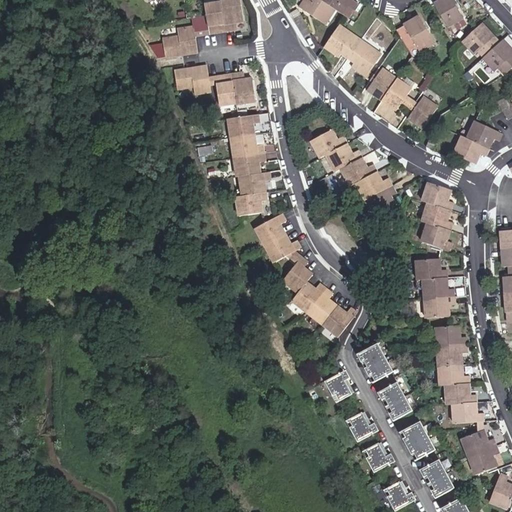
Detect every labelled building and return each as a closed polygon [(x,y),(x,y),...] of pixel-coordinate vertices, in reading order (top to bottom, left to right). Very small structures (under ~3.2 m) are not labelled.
[(196,37),(238,31),(238,25),(241,24),(245,24),(241,0),(228,0),(221,1),(221,3),(206,5),(209,27),(195,29),(195,27),(178,30),(179,37),(164,39),(167,59),(199,54),(196,37)] [(318,1),(316,0),(306,0),(300,11),(326,28),(336,13),(318,1)] [(336,13),(344,19),(354,3),(349,0),(319,0),(318,1),(336,13)] [(463,19),(451,0),(444,0),(435,6),(448,28),(463,19)] [(344,19),(349,22),(359,7),(354,3),(344,19)] [(302,19),(295,24),(306,42),(314,37),(302,19)] [(398,32),(407,45),(413,42),(421,53),(436,44),(420,19),(398,32)] [(479,52),(495,37),(483,24),(463,42),(476,55),(479,52)] [(342,27),(326,50),(339,59),(342,56),(355,36),(342,27)] [(355,36),(342,56),(350,61),(363,42),(355,36)] [(501,44),(495,37),(479,52),(485,58),(501,44)] [(511,50),(503,41),(501,44),(485,58),(484,59),(496,72),(499,69),(511,57),(511,50)] [(371,47),(363,42),(350,61),(357,66),(371,47)] [(371,47),(357,66),(355,69),(367,78),(370,73),(382,55),(371,47)] [(511,68),(511,57),(499,69),(505,75),(511,68)] [(212,94),(211,87),(209,78),(208,71),(207,66),(176,71),(179,92),(195,90),(196,97),(212,94)] [(368,91),(383,101),(398,80),(383,70),(377,78),(374,82),(368,91)] [(244,72),(233,74),(238,107),(257,104),(252,78),(249,78),(248,78),(245,79),(244,72)] [(238,107),(233,74),(216,77),(217,86),(221,110),(238,107)] [(398,80),(383,101),(398,112),(403,103),(407,98),(412,91),(398,80)] [(403,103),(408,107),(412,101),(407,98),(403,103)] [(418,105),(414,111),(409,119),(424,129),(438,109),(423,98),(418,105)] [(499,102),(509,121),(511,118),(511,109),(506,98),(499,102)] [(408,107),(414,111),(418,105),(412,101),(408,107)] [(231,140),(256,136),(254,125),(261,124),(259,115),(228,121),(231,140)] [(500,141),(503,135),(474,121),(466,138),(490,150),(496,139),(500,141)] [(327,156),(348,145),(344,137),(338,140),(333,131),(312,142),(321,159),(327,156)] [(234,160),(266,155),(264,146),(258,146),(256,136),(231,140),(234,160)] [(487,157),(490,150),(466,138),(461,137),(454,154),(477,165),(482,154),(487,157)] [(353,154),(348,145),(327,156),(336,173),(341,170),(362,159),(358,151),(353,154)] [(267,161),(266,155),(234,160),(237,178),(239,178),(263,174),(260,163),(267,161)] [(368,168),(362,159),(341,170),(351,187),(357,184),(378,173),(374,165),(368,168)] [(271,172),(263,174),(239,178),(243,197),(268,193),(266,182),(272,181),(271,172)] [(357,184),(366,201),(392,187),(388,179),(383,181),(378,173),(357,184)] [(429,204),(451,211),(454,203),(449,201),(452,192),(430,183),(423,202),(429,204)] [(392,187),(366,201),(375,218),(397,207),(392,197),(396,194),(392,187)] [(268,193),(243,197),(237,198),(240,217),(264,214),(262,203),(270,201),(268,193)] [(429,225),(451,232),(453,224),(448,222),(451,211),(429,204),(423,222),(429,225)] [(266,248),(288,235),(282,225),(288,222),(284,215),(256,230),(266,248)] [(448,242),(451,232),(429,225),(424,242),(451,251),(453,244),(448,242)] [(511,230),(502,231),(503,249),(511,248),(511,230)] [(293,244),(288,235),(266,248),(275,265),(288,257),(296,252),(302,249),(298,241),(293,244)] [(510,266),(511,266),(511,248),(503,249),(505,267),(510,266)] [(310,263),(296,252),(288,257),(298,266),(284,284),(299,295),(309,283),(315,275),(306,268),(310,263)] [(425,279),(448,278),(448,270),(442,270),(441,259),(417,260),(419,280),(425,279)] [(448,289),(448,278),(425,279),(426,300),(456,297),(455,289),(448,289)] [(309,283),(299,295),(293,303),(307,314),(327,289),(321,284),(317,289),(309,283)] [(335,295),(327,289),(307,314),(324,328),(341,307),(331,300),(335,295)] [(456,305),(456,297),(426,300),(428,319),(450,317),(450,306),(456,305)] [(348,312),(341,307),(324,328),(339,339),(359,314),(352,308),(348,312)] [(438,328),(439,348),(468,345),(468,338),(462,338),(461,326),(458,326),(451,327),(438,328)] [(368,368),(386,359),(379,345),(358,356),(362,364),(365,362),(368,368)] [(439,348),(441,368),(464,367),(463,354),(468,353),(468,345),(439,348)] [(394,373),(386,359),(368,368),(366,370),(370,378),(373,376),(376,382),(394,373)] [(442,387),(448,387),(471,385),(471,376),(465,377),(464,367),(441,368),(442,387)] [(351,378),(347,371),(326,382),(333,397),(336,395),(340,402),(353,395),(346,381),(351,378)] [(407,397),(399,383),(379,394),(383,402),(386,401),(389,407),(407,397)] [(449,405),(454,405),(478,403),(478,395),(472,396),(471,385),(448,387),(449,405)] [(407,397),(389,407),(392,412),(390,414),(394,422),(415,411),(407,397)] [(456,425),(479,423),(485,423),(485,414),(479,414),(478,403),(454,405),(456,425)] [(370,427),(363,413),(350,420),(353,427),(351,429),(358,443),(380,432),(376,424),(370,427)] [(429,437),(421,423),(403,432),(406,438),(404,440),(408,448),(429,437)] [(463,439),(470,457),(498,447),(495,440),(490,441),(486,431),(480,433),(463,439)] [(436,451),(429,437),(408,448),(412,456),(415,454),(418,460),(436,451)] [(375,473),(396,462),(392,455),(387,457),(380,444),(366,451),(370,458),(367,459),(375,473)] [(498,447),(470,457),(477,475),(499,466),(495,456),(500,454),(498,447)] [(449,474),(441,460),(421,471),(425,480),(428,478),(431,484),(449,474)] [(456,488),(449,474),(431,484),(434,490),(431,491),(436,499),(456,488)] [(501,474),(491,502),(509,509),(511,501),(511,485),(507,484),(509,477),(501,474)] [(388,511),(415,501),(406,479),(380,490),(388,511)] [(469,511),(462,499),(442,510),(442,511),(469,511)]
